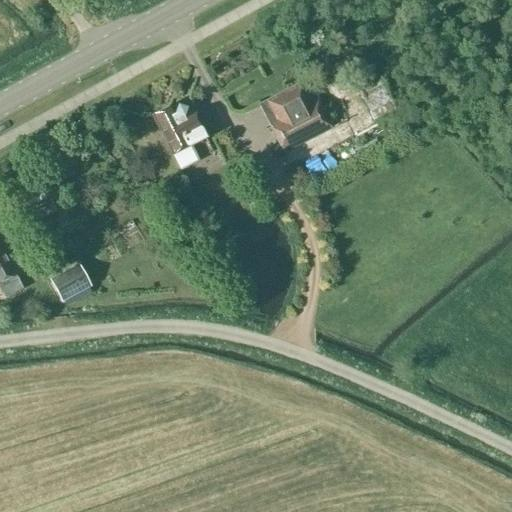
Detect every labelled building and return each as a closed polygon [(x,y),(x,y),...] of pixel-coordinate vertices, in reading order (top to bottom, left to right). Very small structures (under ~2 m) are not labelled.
[(332,128),(307,78),(256,104),(282,154),(332,128)] [(377,81),(355,93),(367,114),(388,102),(377,81)] [(171,155),(205,138),(192,113),(176,121),(169,107),(151,116),(171,155)] [(0,282),(15,274),(0,246),(0,282)] [(90,287),(78,264),(48,280),(60,303),(90,287)]
